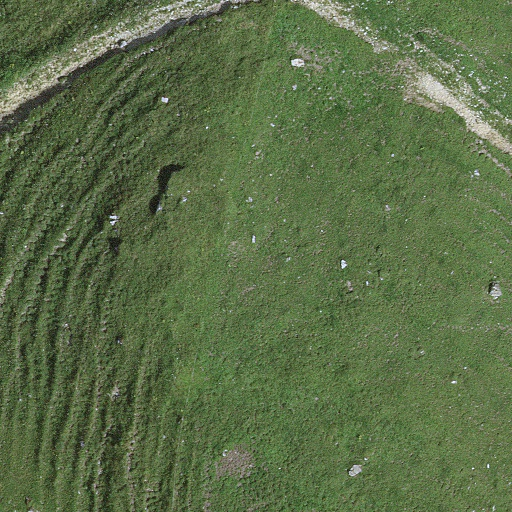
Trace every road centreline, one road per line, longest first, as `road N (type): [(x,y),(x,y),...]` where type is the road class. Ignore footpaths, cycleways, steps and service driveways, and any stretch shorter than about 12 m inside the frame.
road 1 (track): [(226,0),(41,74),(0,103)]
road 2 (track): [(511,135),(329,0)]
